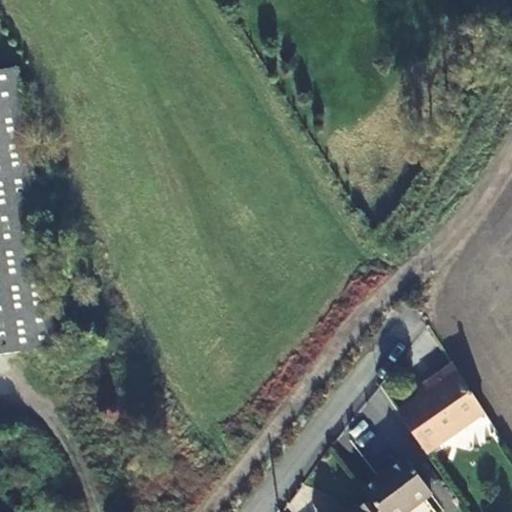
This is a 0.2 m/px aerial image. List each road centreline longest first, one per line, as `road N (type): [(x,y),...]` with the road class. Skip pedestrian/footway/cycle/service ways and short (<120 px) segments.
road 1 (track): [(511,144),(451,234),(382,294),(205,511)]
road 2 (residential): [(256,511),(408,315)]
road 3 (track): [(94,511),(65,435),(14,386)]
